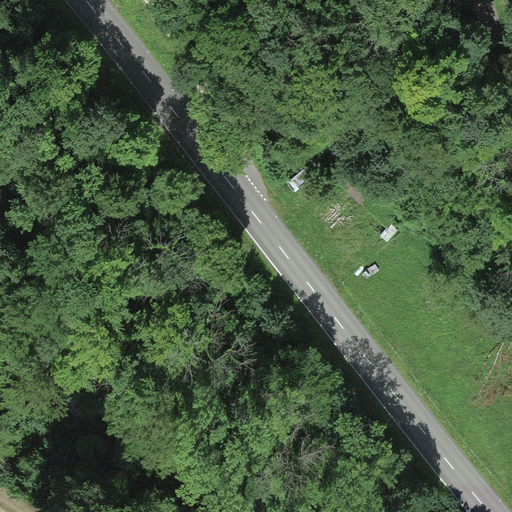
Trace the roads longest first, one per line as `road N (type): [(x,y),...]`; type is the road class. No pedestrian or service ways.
road 1 (tertiary): [(79,0),(491,511)]
road 2 (track): [(145,0),(200,88),(248,201)]
